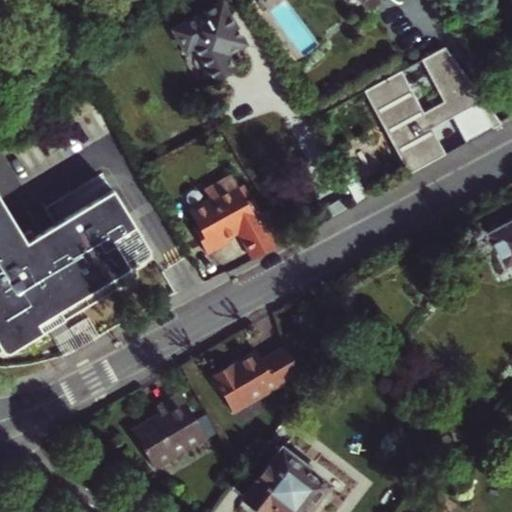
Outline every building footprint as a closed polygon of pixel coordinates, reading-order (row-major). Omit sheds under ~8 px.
[(218,81),(238,69),(228,53),(247,42),(224,1),(176,28),(188,50),(197,45),(218,81)] [(399,65),(366,84),(413,167),(445,149),(431,123),(451,112),(465,138),(501,118),(443,41),(419,54),(442,96),(422,106),(399,65)] [(239,224),(256,252),(280,240),(245,180),(238,183),(231,171),(205,186),(211,196),(191,208),(202,226),(196,230),(208,250),(234,235),(230,229),(239,224)] [(0,348),(1,350),(2,351),(4,351),(6,351),(8,351),(48,327),(42,319),(144,256),(146,254),(147,252),(148,250),(147,248),(146,246),(111,188),(32,236),(33,238),(26,243),(0,201),(0,348)] [(511,262),(511,218),(488,231),(508,265),(511,262)] [(322,291),(305,301),(313,317),(330,308),(322,291)] [(236,413),(303,373),(288,347),(262,362),(257,353),(214,377),(236,413)] [(224,428),(198,383),(174,397),(178,405),(151,421),(173,458),(224,428)] [(305,511),(327,484),(283,449),(271,465),(258,455),(234,485),(251,498),(251,506),(258,511),(264,509),(267,511),(305,511)]
